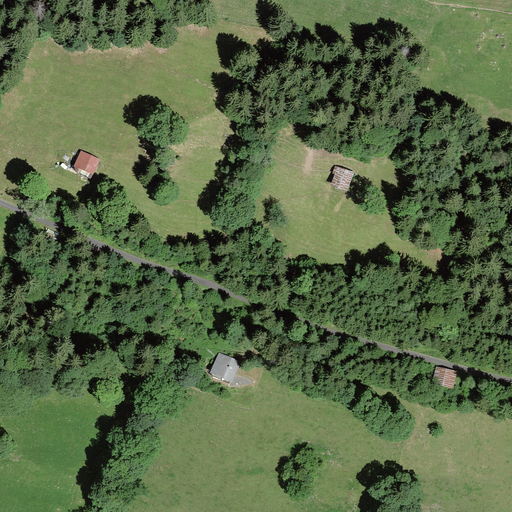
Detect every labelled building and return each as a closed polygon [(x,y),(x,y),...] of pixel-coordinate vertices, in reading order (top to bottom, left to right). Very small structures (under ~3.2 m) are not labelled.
[(160,129),(152,125),(148,135),(156,138),(160,129)] [(100,160),(80,152),(73,169),(74,175),(89,181),(91,177),(92,178),(100,160)] [(354,174),(334,167),(331,175),(334,176),(330,188),(347,194),(354,174)] [(240,363),(218,354),(209,376),(231,385),(240,363)] [(457,372),(435,368),(431,387),(453,391),(457,372)]
